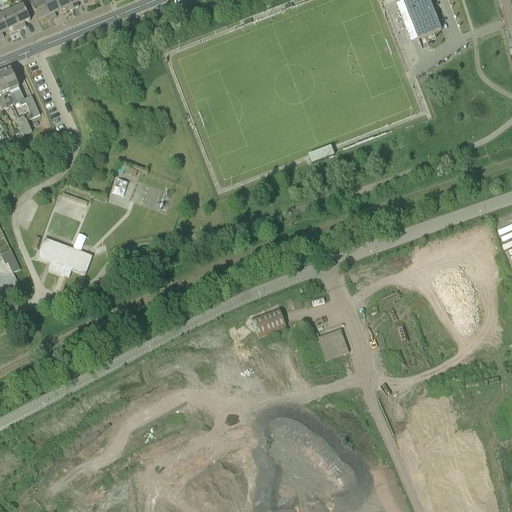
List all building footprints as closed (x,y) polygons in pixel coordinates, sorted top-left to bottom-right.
[(55,14),(61,12),(55,0),(43,0),(42,1),(51,20),(56,18),(55,14)] [(68,13),(73,10),(68,0),(55,0),(61,12),(66,9),(68,13)] [(77,4),(82,1),(81,0),(68,0),(73,10),(79,8),(77,4)] [(441,31),(429,0),(406,0),(402,1),(418,40),(441,31)] [(46,23),(51,20),(42,1),(31,6),(38,22),(44,19),(46,23)] [(12,11),(21,30),(26,28),(24,24),(30,21),(23,6),(12,11)] [(16,33),(21,30),(12,11),(1,16),(8,32),(14,29),(16,33)] [(2,35),(8,32),(1,16),(0,16),(0,40),(4,38),(2,35)] [(27,122),(40,116),(32,98),(24,101),(11,71),(2,75),(2,76),(15,105),(19,103),(21,107),(26,105),(27,106),(31,114),(24,117),(25,118),(24,118),(25,121),(26,121),(27,122)] [(7,108),(15,105),(2,76),(0,76),(0,94),(7,109),(7,108)] [(20,130),(28,125),(27,122),(26,121),(25,121),(24,118),(16,122),(20,130)] [(20,130),(23,137),(32,133),(28,125),(20,130)] [(0,163),(11,158),(3,142),(0,143),(0,163)] [(72,272),(85,277),(92,258),(45,240),(37,259),(51,264),(48,271),(69,279),(72,272)] [(4,255),(9,265),(13,274),(21,270),(11,251),(4,255)] [(0,257),(4,267),(9,265),(4,255),(0,256),(0,257)] [(259,341),(287,330),(279,309),(251,320),(259,341)] [(326,362),(349,354),(340,332),(318,340),(326,362)]
